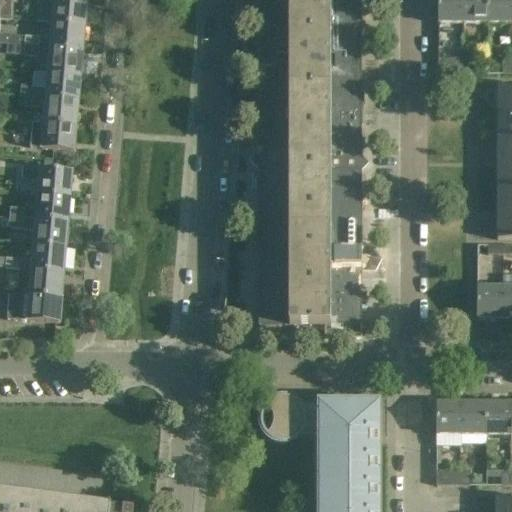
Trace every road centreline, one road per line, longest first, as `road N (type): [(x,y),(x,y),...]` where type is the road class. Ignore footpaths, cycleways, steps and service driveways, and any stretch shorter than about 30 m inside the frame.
road 1 (residential): [(89,364),(119,0)]
road 2 (residential): [(409,365),(410,0)]
road 3 (residential): [(193,364),(217,0)]
road 4 (residential): [(193,364),(409,365)]
road 5 (residential): [(181,511),(193,364)]
road 6 (residential): [(410,511),(409,365)]
